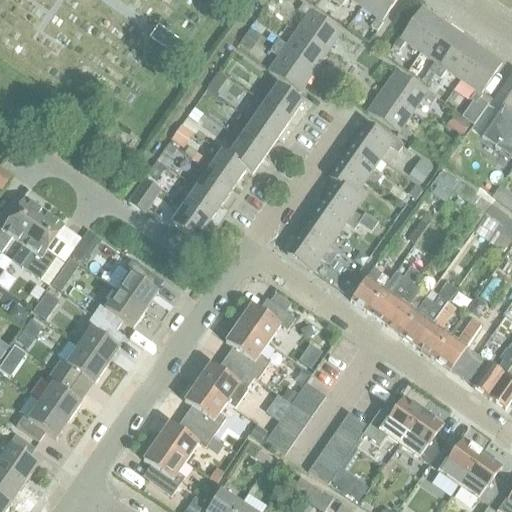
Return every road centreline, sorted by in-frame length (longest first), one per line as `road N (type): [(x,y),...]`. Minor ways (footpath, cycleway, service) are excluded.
road 1 (residential): [(511,434),(249,250)]
road 2 (residential): [(82,489),(227,280)]
road 3 (residential): [(227,280),(58,172)]
road 4 (residential): [(249,250),(339,122)]
